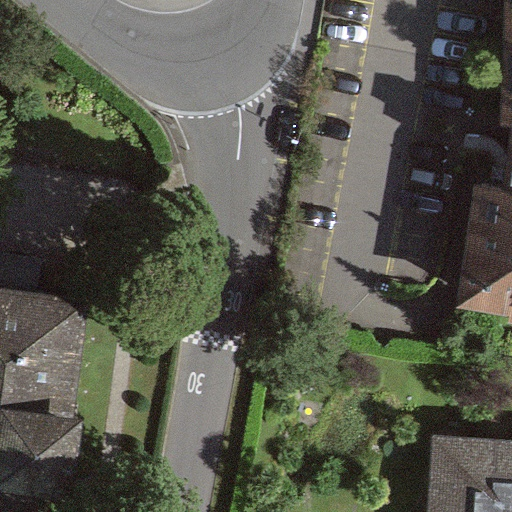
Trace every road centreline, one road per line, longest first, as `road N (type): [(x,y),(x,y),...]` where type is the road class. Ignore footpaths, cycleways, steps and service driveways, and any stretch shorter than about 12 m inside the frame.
road 1 (residential): [(220,45),(238,106),(238,163),(179,511)]
road 2 (tertiary): [(220,45),(177,57),(120,35),(74,0)]
